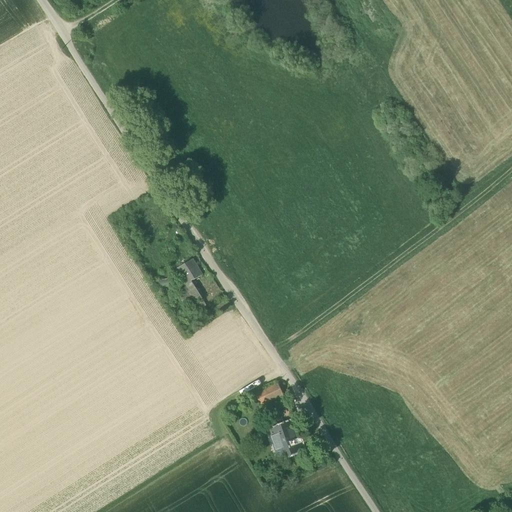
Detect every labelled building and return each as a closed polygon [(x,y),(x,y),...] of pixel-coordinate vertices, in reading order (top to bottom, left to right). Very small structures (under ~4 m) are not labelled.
[(129,230),(125,232),(136,250),(140,247),(129,230)] [(177,270),(190,292),(196,289),(191,282),(203,275),(193,260),(177,270)] [(168,279),(156,281),(157,290),(169,288),(168,279)] [(202,299),(196,289),(190,292),(185,295),(189,302),(191,302),(193,305),(202,299)] [(193,306),(197,312),(207,306),(203,300),(193,306)] [(217,306),(222,313),(230,307),(225,300),(217,306)] [(254,394),(260,407),(283,396),(277,384),(254,394)] [(295,416),(291,407),(283,409),(287,419),(295,416)] [(269,431),(279,460),(286,457),(285,454),(301,448),(291,423),(269,431)]
